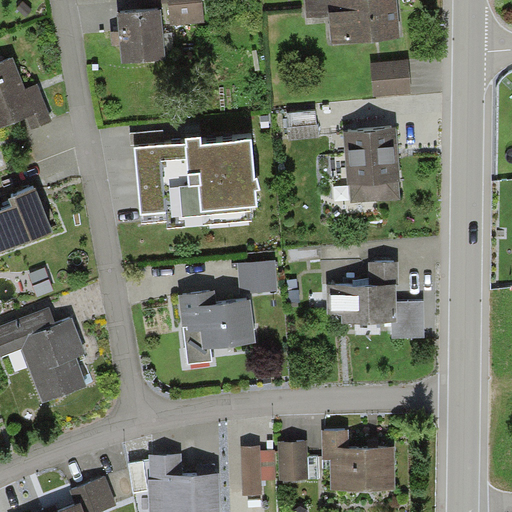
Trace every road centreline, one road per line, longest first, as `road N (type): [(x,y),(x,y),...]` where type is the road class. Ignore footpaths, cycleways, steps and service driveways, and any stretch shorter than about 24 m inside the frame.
road 1 (residential): [(61,0),(137,423)]
road 2 (tertiary): [(463,394),(466,53)]
road 3 (residential): [(463,394),(333,395),(197,408),(137,423)]
road 4 (residential): [(137,423),(0,478)]
